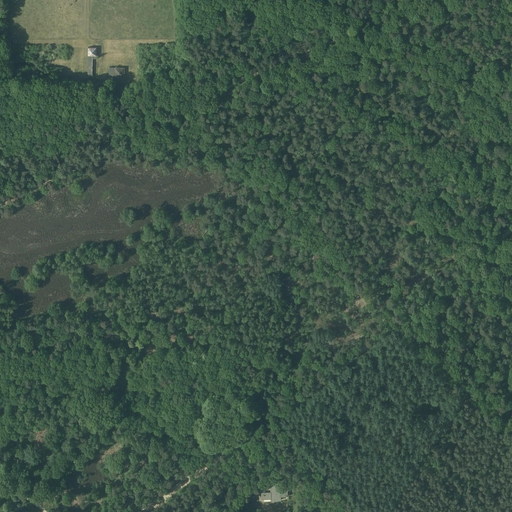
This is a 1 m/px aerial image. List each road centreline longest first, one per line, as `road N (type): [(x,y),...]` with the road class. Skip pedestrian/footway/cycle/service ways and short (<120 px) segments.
road 1 (track): [(145,511),(511,229)]
road 2 (track): [(0,202),(392,0)]
